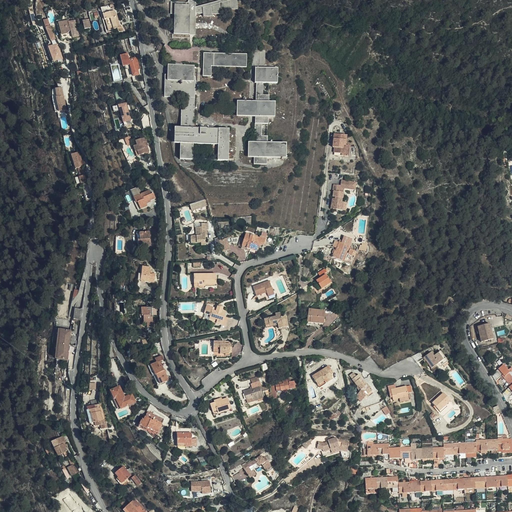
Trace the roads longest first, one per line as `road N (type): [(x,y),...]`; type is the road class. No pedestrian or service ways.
road 1 (tertiary): [(132,0),(169,216),(166,342),(192,397)]
road 2 (tertiary): [(191,408),(167,409),(135,380),(111,336),(96,251),(75,430)]
road 3 (residential): [(511,426),(464,328),(477,307),(511,310)]
road 4 (residential): [(251,360),(320,352),(373,370),(408,369)]
road 5 (residential): [(251,360),(239,272),(300,245)]
